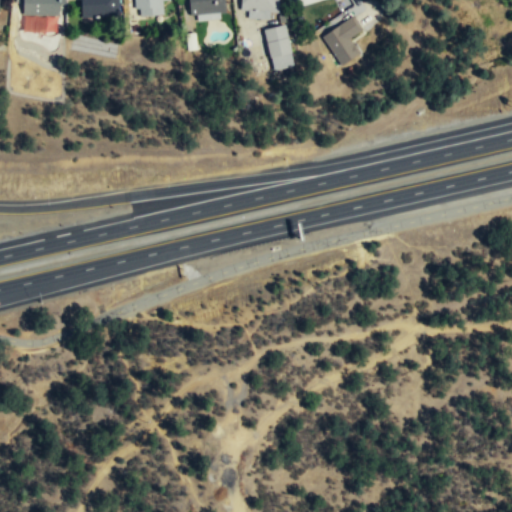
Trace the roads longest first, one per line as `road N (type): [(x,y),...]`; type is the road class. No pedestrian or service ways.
road 1 (motorway): [(511,138),(27,257)]
road 2 (motorway): [(39,279),(511,170)]
road 3 (motorway): [(394,171),(0,212)]
